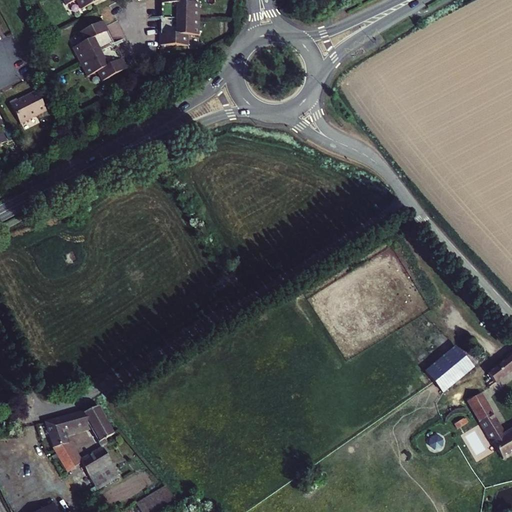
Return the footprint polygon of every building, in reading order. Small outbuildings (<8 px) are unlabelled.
[(62,0),(65,5),(74,0),(75,0),(80,9),(98,0),(62,0)] [(188,3),(187,0),(163,0),(164,3),(160,3),(160,16),(159,18),(160,22),(159,36),(163,36),(163,45),(187,46),(187,35),(198,36),(198,19),(199,3),(188,3)] [(72,48),(79,62),(86,76),(96,71),(101,81),(123,70),(118,61),(121,60),(115,48),(113,45),(112,42),(106,30),(103,31),(99,22),(77,33),(82,42),(72,48)] [(20,124),(46,110),(36,90),(18,100),(17,99),(10,103),(20,124)] [(455,347),(425,371),(431,378),(461,354),(455,347)] [(511,353),(488,373),(494,381),(511,367),(511,353)] [(473,368),(461,354),(431,378),(443,392),(473,368)] [(511,429),(504,434),(479,394),(468,400),(487,432),(498,450),(503,459),(511,453),(511,429)] [(84,413),(73,416),(79,427),(88,425),(101,447),(102,446),(107,444),(104,439),(113,434),(97,407),(84,413)] [(73,416),(66,418),(72,429),(79,427),(73,416)] [(66,418),(46,424),(54,448),(53,449),(56,455),(59,460),(66,472),(77,465),(66,445),(69,443),(65,431),(72,429),(66,418)] [(498,450),(487,432),(482,434),(493,453),(498,450)] [(428,439),(432,449),(443,445),(440,435),(428,439)] [(66,445),(77,465),(81,463),(83,462),(72,443),(69,443),(66,445)] [(120,477),(104,449),(83,462),(81,463),(92,483),(96,491),(120,477)] [(140,511),(153,511),(174,500),(166,486),(136,504),(140,511)] [(59,511),(54,502),(35,511),(59,511)]
